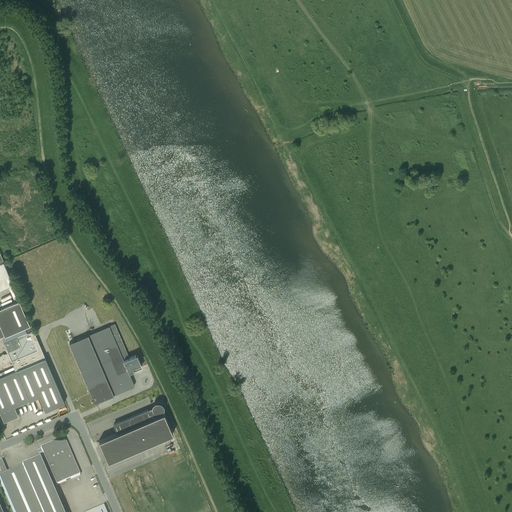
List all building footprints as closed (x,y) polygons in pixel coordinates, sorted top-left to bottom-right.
[(0,289),(13,285),(3,262),(0,263),(0,289)] [(19,300),(0,307),(0,337),(4,336),(30,325),(19,300)] [(88,389),(90,393),(94,402),(96,403),(134,386),(134,385),(129,372),(142,367),(137,354),(129,357),(114,323),(69,343),(88,389)] [(8,352),(3,354),(0,355),(0,365),(0,366),(11,362),(15,370),(45,357),(33,330),(4,343),(8,352)] [(39,396),(45,411),(64,403),(45,357),(15,370),(0,376),(0,413),(4,422),(18,416),(14,407),(39,396)] [(117,433),(99,440),(103,451),(108,461),(156,441),(173,434),(164,413),(159,415),(159,412),(160,411),(161,410),(162,408),(161,406),(160,405),(158,404),(156,404),(155,405),(154,407),(154,409),(152,409),(152,408),(150,409),(150,410),(148,410),(114,424),(117,433)] [(66,443),(42,453),(56,485),(80,475),(66,443)] [(1,462),(0,462),(0,481),(13,511),(61,511),(39,461),(7,475),(1,462)]
